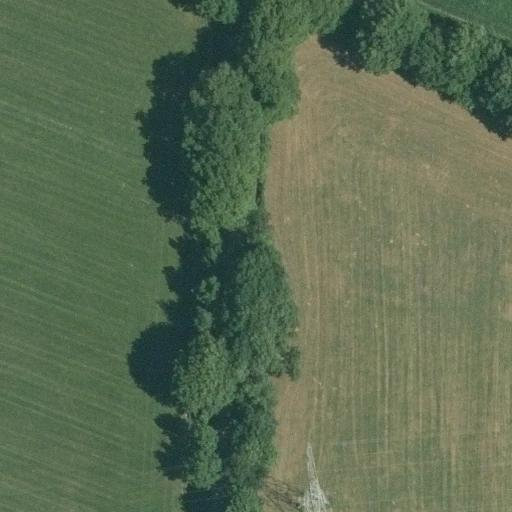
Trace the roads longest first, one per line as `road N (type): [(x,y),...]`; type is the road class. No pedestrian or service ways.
road 1 (unclassified): [(212,511),(246,0)]
road 2 (unclassified): [(511,72),(337,0)]
